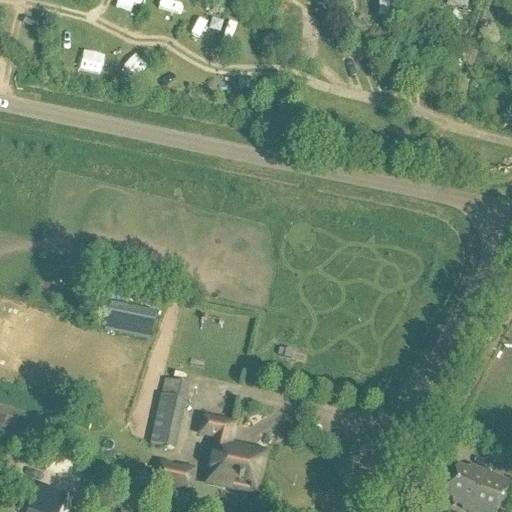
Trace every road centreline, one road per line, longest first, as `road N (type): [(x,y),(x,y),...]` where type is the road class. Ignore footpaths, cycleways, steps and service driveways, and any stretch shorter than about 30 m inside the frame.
road 1 (tertiary): [(511,208),(0,100)]
road 2 (tertiary): [(348,511),(511,239)]
road 3 (track): [(384,511),(511,287)]
